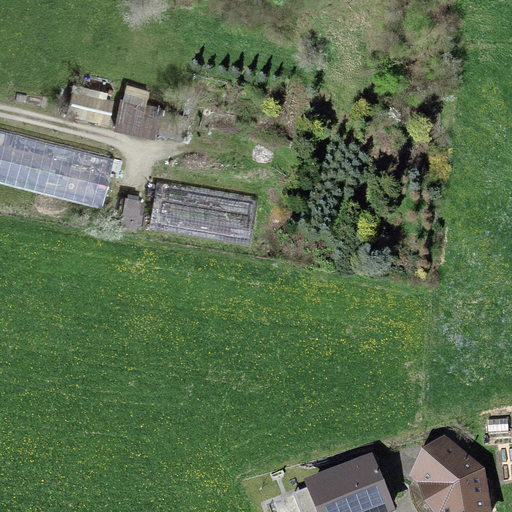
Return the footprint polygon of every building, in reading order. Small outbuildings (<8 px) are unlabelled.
[(109,120),(114,100),(75,91),(71,111),(109,120)] [(191,116),(161,109),(162,107),(123,99),(118,126),(156,134),(157,129),(186,136),(191,116)] [(0,180),(104,207),(116,157),(0,128),(0,180)] [(153,216),(147,215),(145,228),(252,246),(260,196),(159,180),(153,216)] [(142,199),(128,197),(123,225),(138,227),(142,199)] [(444,447),(412,484),(436,505),(443,504),(444,511),(484,511),(479,477),(444,447)] [(315,480),(315,481),(325,511),(356,511),(385,503),(379,485),(371,487),(364,467),(349,471),(349,469),(315,480)] [(289,511),(325,511),(315,481),(271,495),(276,511),(283,511),(289,510),(289,511)]
